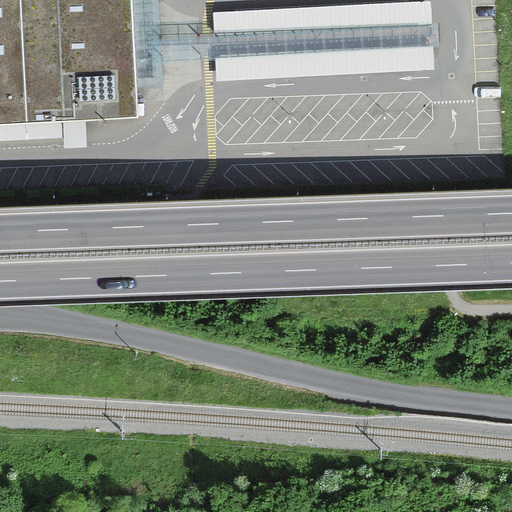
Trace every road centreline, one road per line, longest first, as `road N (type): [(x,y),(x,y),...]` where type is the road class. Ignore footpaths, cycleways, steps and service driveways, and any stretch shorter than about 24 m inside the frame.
road 1 (unclassified): [(0,320),(103,330),(371,392),(511,410)]
road 2 (motorway): [(511,213),(0,232)]
road 3 (motorway): [(0,280),(511,261)]
